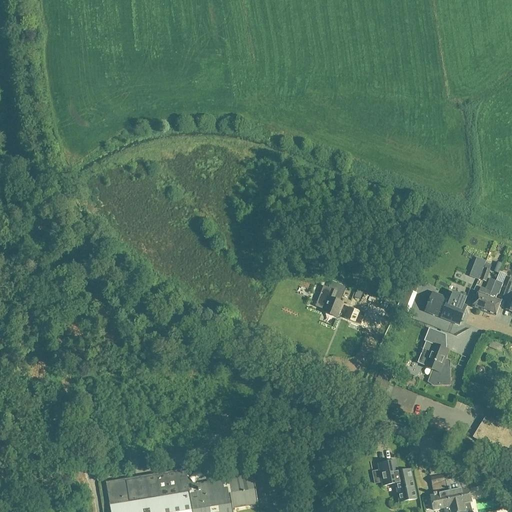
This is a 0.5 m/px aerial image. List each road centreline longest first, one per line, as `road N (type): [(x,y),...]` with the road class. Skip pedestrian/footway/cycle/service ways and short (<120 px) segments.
road 1 (unclassified): [(511,484),(231,352),(106,267)]
road 2 (track): [(52,298),(86,468)]
